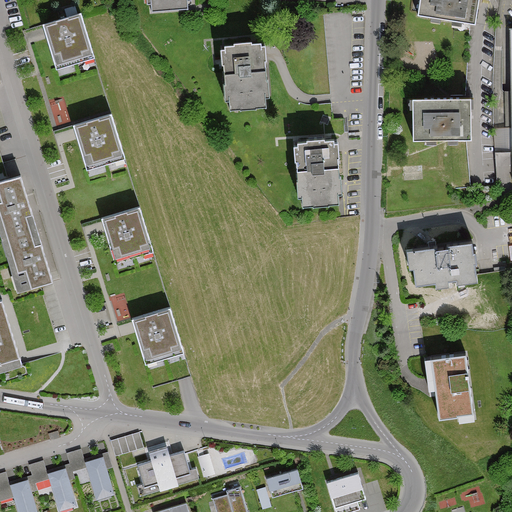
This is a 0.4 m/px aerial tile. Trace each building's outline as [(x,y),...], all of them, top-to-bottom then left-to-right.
[(145,0),(146,4),(151,4),(151,11),(189,8),(188,0),(192,0),(191,0),(145,0)] [(473,0),(414,0),(412,19),(470,27),(473,0)] [(55,73),(94,60),(81,16),(40,30),(55,73)] [(263,45),(220,48),(223,107),(267,104),(263,45)] [(465,101),(408,103),(409,144),(466,143),(465,101)] [(85,169),(123,158),(111,120),(73,131),(85,169)] [(345,145),(302,148),(305,206),(348,204),(345,145)] [(423,165),(404,165),(405,179),(423,179),(423,165)] [(37,228),(21,179),(0,186),(0,237),(1,240),(37,228)] [(114,264),(151,253),(138,210),(101,221),(114,264)] [(1,240),(18,296),(54,284),(37,228),(1,240)] [(465,246),(405,254),(410,291),(470,284),(468,273),(465,246)] [(0,373),(21,367),(1,303),(0,303),(0,373)] [(167,311),(129,322),(142,364),(180,352),(167,311)] [(463,357),(425,362),(427,377),(429,389),(433,423),(470,419),(463,357)] [(138,433),(110,442),(115,457),(143,448),(138,433)] [(93,484),(96,496),(114,491),(103,453),(85,458),(81,447),(67,452),(78,488),(93,484)] [(154,464),(142,467),(147,487),(162,484),(164,493),(183,489),(180,476),(191,473),(187,454),(171,457),(169,449),(151,454),(154,464)] [(205,474),(216,470),(210,450),(198,454),(205,474)] [(55,496),(59,508),(77,503),(65,465),(47,470),(44,459),(29,464),(40,500),(55,496)] [(271,499),(301,489),(295,470),(265,479),(271,499)] [(17,507),(18,511),(37,511),(27,476),(9,482),(6,471),(0,472),(0,504),(2,511),(17,507)] [(366,499),(357,473),(325,484),(334,511),(358,511),(359,511),(355,503),(366,499)] [(244,511),(238,489),(225,492),(227,497),(212,501),(215,511),(244,511)] [(262,511),(270,509),(264,489),(256,492),(262,511)] [(471,506),(486,503),(482,490),(468,494),(471,506)]
